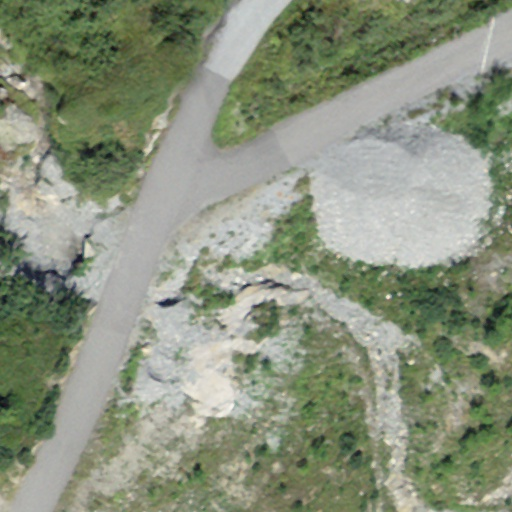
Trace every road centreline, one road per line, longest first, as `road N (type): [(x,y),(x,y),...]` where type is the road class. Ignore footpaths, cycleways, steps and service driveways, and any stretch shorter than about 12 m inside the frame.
road 1 (unclassified): [(153,222),(226,169),(511,33)]
road 2 (unclassified): [(27,511),(96,378),(153,222)]
road 3 (unclassified): [(153,222),(174,155),(267,0)]
